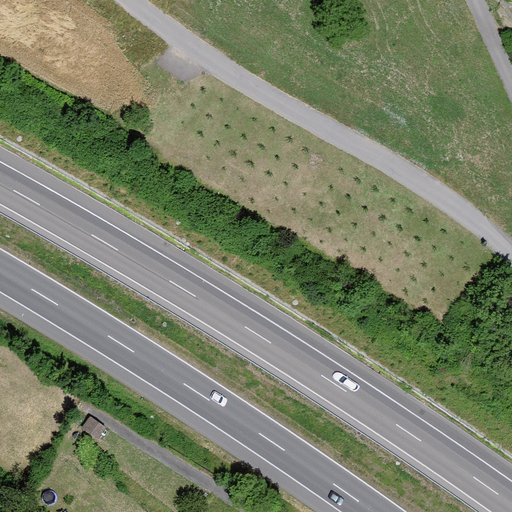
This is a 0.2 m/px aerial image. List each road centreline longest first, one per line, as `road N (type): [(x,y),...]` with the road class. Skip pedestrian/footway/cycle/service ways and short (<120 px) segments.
road 1 (motorway): [(511,503),(253,329),(0,180)]
road 2 (residential): [(133,0),(231,73),(432,191),(511,259)]
road 3 (motorway): [(0,272),(371,511)]
